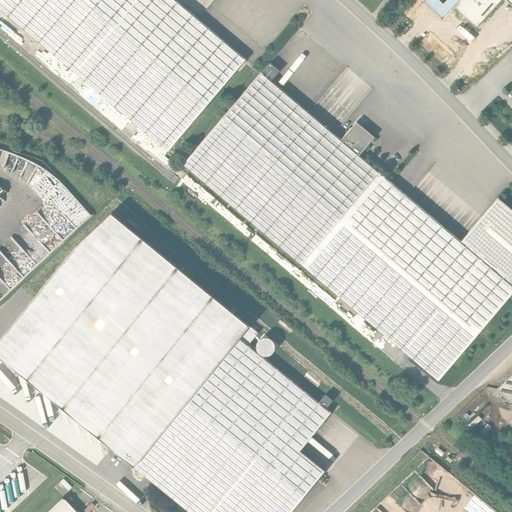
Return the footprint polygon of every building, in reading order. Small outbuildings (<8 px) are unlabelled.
[(247,60),(176,0),(0,0),(0,9),(167,151),(247,60)] [(460,0),(504,0),(511,6),(511,0),(426,0),(424,3),(442,19),(454,7),(460,0)] [(476,27),(500,0),(460,0),(454,7),(476,27)] [(183,165),(302,265),(438,380),(511,292),(511,210),(498,198),(461,242),(379,173),(359,155),(374,137),(357,122),(341,140),(261,73),(183,165)] [(134,467),(239,338),(96,221),(0,339),(0,357),(16,371),(24,369),(26,379),(28,380),(36,379),(38,389),(40,390),(48,388),(50,399),(51,399),(59,398),(62,408),(63,409),(71,407),(74,418),(75,419),(83,417),(85,427),(86,428),(95,426),(97,437),(134,466),(132,468),(134,467)] [(239,338),(134,467),(189,511),(290,511),(324,471),(299,451),(331,412),(239,338)] [(511,373),(497,388),(511,404),(511,373)] [(46,511),(76,511),(62,497),(46,511)]
